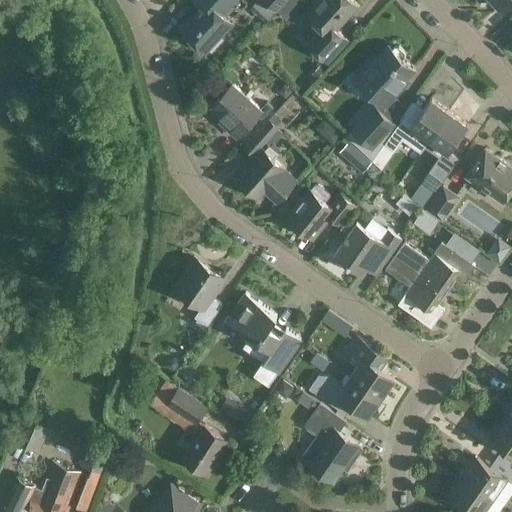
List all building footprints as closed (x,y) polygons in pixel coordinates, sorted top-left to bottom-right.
[(180,27),(206,50),(232,22),(223,14),(235,0),(197,0),(202,4),(180,27)] [(262,0),(276,13),(287,0),(262,0)] [(303,40),(328,64),(351,40),(338,27),(358,4),(353,0),(319,0),(307,14),(318,24),(303,40)] [(354,76),(385,104),(408,79),(406,77),(414,68),(403,58),(405,55),(405,51),(399,45),(395,46),(393,48),(390,44),(377,58),(374,55),(354,76)] [(219,121),(237,137),(262,109),(233,82),(212,105),(223,116),(219,121)] [(411,126),(429,139),(430,139),(450,110),(431,97),(411,126)] [(397,124),(375,104),(346,137),(372,160),(397,124)] [(430,139),(429,139),(423,149),(438,160),(428,175),(441,184),(458,159),(448,152),(468,124),(450,110),(430,139)] [(244,146),(254,156),(279,127),(278,126),(282,122),(274,115),(270,119),(269,118),(244,146)] [(264,190),(278,202),(296,181),(283,169),(285,167),(274,158),(278,153),(269,145),(265,149),(264,148),(237,178),(258,197),(264,190)] [(511,166),(486,148),(467,175),(503,201),(509,192),(511,194),(511,166)] [(287,217),(313,238),(330,217),(341,225),(357,205),(340,192),(330,204),(327,202),(331,196),(330,192),(319,183),(315,184),(310,189),(310,188),(287,217)] [(443,184),(426,209),(443,221),(461,196),(443,184)] [(335,253),(362,272),(376,252),(386,259),(400,238),(387,229),(381,239),(357,222),(335,253)] [(395,254),(447,291),(456,278),(462,283),(475,264),(442,241),(430,258),(405,241),(395,254)] [(398,303),(432,326),(445,307),(438,303),(447,291),(395,254),(386,268),(411,286),(398,303)] [(195,317),(208,326),(223,304),(213,298),(226,279),(194,256),(185,268),(187,270),(174,288),(201,307),(195,317)] [(254,375),(269,385),(302,338),(287,327),(282,334),(269,326),(277,314),(246,292),(226,320),(250,337),(244,346),(264,360),(254,375)] [(357,365),(351,374),(381,396),(395,377),(380,367),(388,356),(356,332),(341,353),(358,365),(357,365)] [(381,396),(351,374),(344,384),(331,375),(319,374),(309,388),(339,409),(346,399),(368,415),(381,396)] [(208,406),(179,386),(170,400),(199,420),(208,406)] [(304,460),(308,463),(307,464),(333,482),(343,468),(348,471),(364,448),(359,445),(359,444),(341,431),(348,421),(320,402),(305,424),(318,433),(303,454),(304,460)] [(511,403),(502,417),(511,423),(511,403)] [(511,423),(502,417),(489,436),(511,452),(511,423)] [(218,454),(228,440),(204,424),(197,434),(182,457),(209,475),(221,457),(218,454)] [(74,506),(91,511),(109,464),(83,454),(79,466),(89,469),(87,475),(85,475),(74,506)] [(462,475),(495,497),(508,479),(475,456),(462,475)] [(0,510),(4,511),(67,511),(84,473),(55,461),(43,488),(36,485),(37,483),(18,475),(0,510)] [(457,511),(484,511),(495,497),(462,475),(449,494),(464,504),(457,511)] [(190,511),(198,502),(171,483),(152,509),(156,511),(190,511)]
